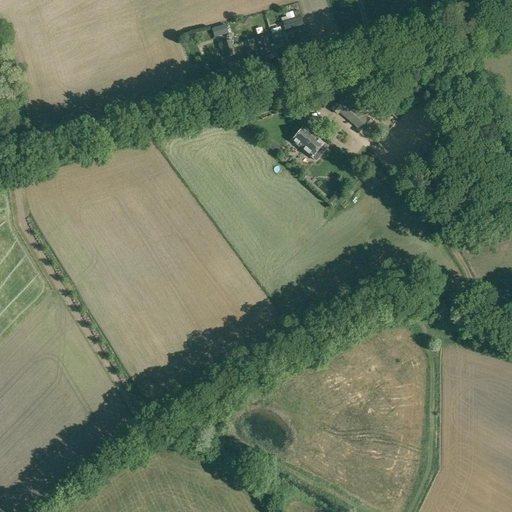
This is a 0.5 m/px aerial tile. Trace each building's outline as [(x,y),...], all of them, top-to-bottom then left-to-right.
[(282,20),(285,32),(304,26),(300,15),(295,17),(282,20)] [(226,25),(212,29),(214,37),(228,33),(226,25)] [(275,47),(277,56),(286,54),(282,41),(284,40),(281,31),(271,34),(273,41),(273,43),(268,45),(269,49),(275,47)] [(255,50),(259,62),(277,56),(275,47),(269,49),(268,45),(273,43),(273,41),(271,34),(243,42),(247,53),(255,50)] [(223,49),(226,57),(235,55),(231,39),(218,43),(220,50),(223,49)] [(227,63),(229,71),(239,69),(236,59),(227,63)] [(206,68),(203,61),(196,63),(199,70),(206,68)] [(211,78),(214,89),(229,85),(226,74),(211,78)] [(348,125),(354,130),(364,118),(358,113),(357,113),(339,99),(339,98),(333,93),(323,105),(329,110),(333,106),(351,121),(348,125)] [(399,115),(392,110),(389,113),(396,119),(399,115)] [(292,140),(316,160),(327,146),(303,126),(292,140)] [(273,150),(277,144),(273,141),(269,147),(273,150)] [(333,197),(329,201),(333,206),(337,201),(333,197)]
